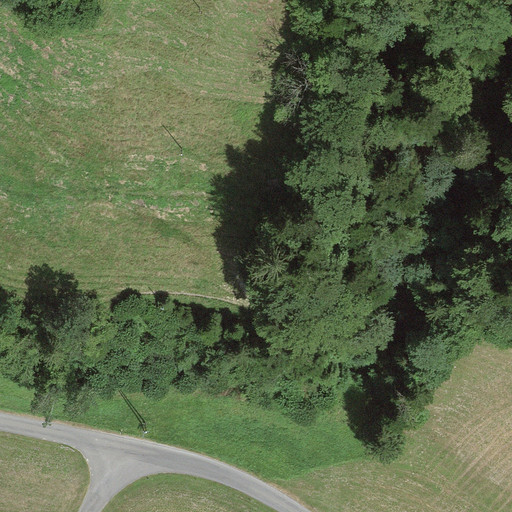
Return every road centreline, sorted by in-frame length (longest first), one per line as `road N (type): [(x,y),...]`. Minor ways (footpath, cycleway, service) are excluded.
road 1 (tertiary): [(295,511),(223,473),(122,445)]
road 2 (tertiary): [(122,445),(0,422)]
